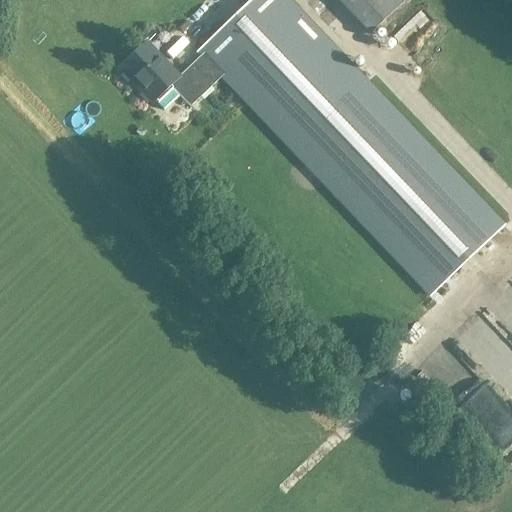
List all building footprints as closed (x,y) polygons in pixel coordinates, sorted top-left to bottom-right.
[(200,58),(221,79),(429,298),(503,228),(285,0),(253,0),(196,54),(200,58)] [(335,0),(369,36),(406,0),(335,0)] [(158,58),(145,45),(119,70),(152,105),(155,103),(164,112),(179,98),(189,109),(221,79),(200,58),(175,81),(156,60),(158,58)] [(159,185),(152,192),(161,203),(169,196),(159,185)] [(511,404),(511,352),(505,343),(507,341),(482,307),(447,334),(460,351),(469,345),(476,355),(474,356),(511,404)] [(452,387),(468,373),(462,366),(446,380),(452,387)] [(497,442),(511,428),(469,389),(456,404),(497,442)] [(380,408),(387,397),(374,390),(368,400),(380,408)]
